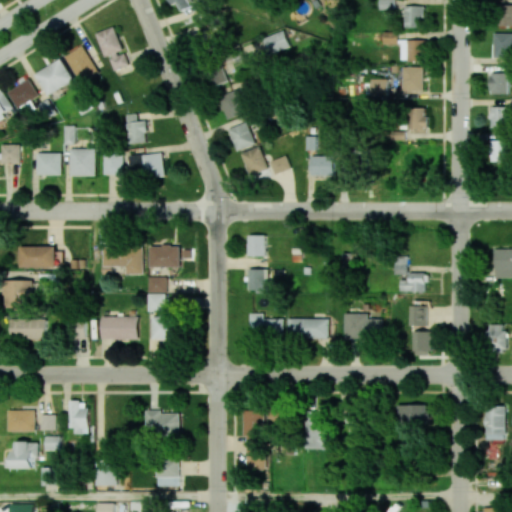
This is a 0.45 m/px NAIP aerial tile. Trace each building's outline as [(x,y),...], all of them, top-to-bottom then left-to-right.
[(198,0),(193,3),(191,0),(169,0),(172,5),(180,2),(187,17),(208,7),(204,0),(198,0)] [(395,0),(380,0),(380,9),(395,9),(395,0)] [(511,25),(511,4),(498,4),(498,26),(511,25)] [(406,27),(425,27),(425,5),(405,6),(406,27)] [(115,70),(129,66),(125,51),(124,52),(116,27),(98,32),(105,57),(111,55),(115,70)] [(263,38),(269,54),(291,46),(284,30),(263,38)] [(385,43),(399,43),(399,32),(384,32),(385,43)] [(511,32),(493,32),(492,58),(511,58),(511,32)] [(402,60),(425,60),(425,39),(401,40),(402,60)] [(80,82),(99,73),(86,45),(67,54),(80,82)] [(76,82),(66,59),(38,72),(48,94),(76,82)] [(424,66),(404,66),(404,91),(424,90),(424,66)] [(492,93),(509,93),(509,75),(511,75),(511,68),(491,69),(492,93)] [(229,81),(225,69),(213,74),(217,85),(229,81)] [(389,78),(372,79),(372,97),(389,96),(389,78)] [(40,95),(31,79),(9,91),(18,108),(40,95)] [(0,119),(16,110),(2,88),(0,89),(0,119)] [(219,97),(228,119),(249,110),(240,88),(219,97)] [(510,106),(492,106),(492,127),(510,127),(510,106)] [(427,108),(409,108),(409,128),(428,128),(427,108)] [(127,114),(129,143),(149,142),(148,120),(138,120),(138,113),(127,114)] [(256,144),(249,122),(230,127),(236,150),(256,144)] [(65,144),(76,144),(76,126),(66,125),(65,144)] [(508,161),(508,140),(492,140),(492,160),(508,161)] [(20,162),(21,144),(2,143),(2,162),(20,162)] [(242,153),(251,175),(269,168),(260,146),(242,153)] [(97,148),(71,148),(71,176),(97,176),(97,148)] [(105,174),(124,174),(124,151),(105,150),(105,174)] [(62,175),(62,152),(38,152),(37,174),(62,175)] [(131,155),(132,171),(145,170),(146,178),(166,176),(164,152),(131,155)] [(400,174),(418,175),(419,154),(401,153),(400,174)] [(291,168),(286,155),(271,161),(276,174),(291,168)] [(312,175),(335,175),(336,155),(312,155),(312,175)] [(346,175),(362,175),(362,157),(346,157),(346,175)] [(250,255),(267,256),(267,235),(250,235),(250,255)] [(180,266),(180,245),(150,245),(150,266),(180,266)] [(58,267),(58,246),(22,246),(22,267),(58,267)] [(144,273),(143,246),(104,247),(104,266),(127,265),(127,274),(144,273)] [(511,248),(495,249),(496,277),(511,277),(511,248)] [(395,274),(408,274),(409,255),(396,255),(395,274)] [(267,289),(267,268),(250,269),(250,290),(267,289)] [(401,279),(401,291),(426,290),(426,272),(410,272),(411,279),(401,279)] [(148,292),(167,293),(167,276),(149,276),(148,292)] [(4,306),(32,307),(33,280),(5,279),(4,306)] [(150,293),(166,294),(166,310),(149,310),(150,293)] [(410,325),(427,325),(428,305),(410,305),(410,325)] [(284,318),(265,318),(265,313),(251,313),(251,335),(284,335),(284,318)] [(383,314),(345,315),(346,342),(384,342),(383,314)] [(103,316),(140,316),(139,338),(103,337),(103,316)] [(181,316),(181,338),(154,338),(153,316),(181,316)] [(11,338),(47,338),(47,318),(12,318),(11,338)] [(289,318),(330,318),(330,337),(289,336),(289,318)] [(86,320),(71,320),(71,338),(87,337),(86,320)] [(508,350),(508,324),(489,323),(488,350),(508,350)] [(415,331),(414,354),(433,355),(433,331),(415,331)] [(89,433),(89,400),(71,401),(71,433),(89,433)] [(431,424),(431,405),(398,404),(398,423),(431,424)] [(507,439),(507,406),(487,405),(486,439),(507,439)] [(10,408),(36,408),(37,428),(10,428),(10,408)] [(247,453),(268,452),(266,408),(246,408),(247,453)] [(181,412),(147,411),(147,433),(181,434),(181,412)] [(42,412),(57,412),(57,428),(42,427),(42,412)] [(334,448),(333,424),(307,424),(307,449),(334,448)] [(46,449),(58,449),(58,436),(46,436),(46,449)] [(14,468),(35,468),(35,457),(40,457),(40,442),(18,442),(18,450),(14,450),(14,468)] [(93,464),(83,464),(82,449),(92,449),(93,464)] [(267,467),(267,455),(247,455),(247,468),(267,467)] [(97,483),(97,458),(118,457),(118,483),(97,483)] [(181,457),(181,474),(158,474),(158,457),(181,457)] [(42,485),(59,485),(59,467),(42,466),(42,485)] [(98,511),(115,511),(115,502),(98,502),(98,511)] [(11,511),(35,511),(36,503),(11,503),(11,511)]
